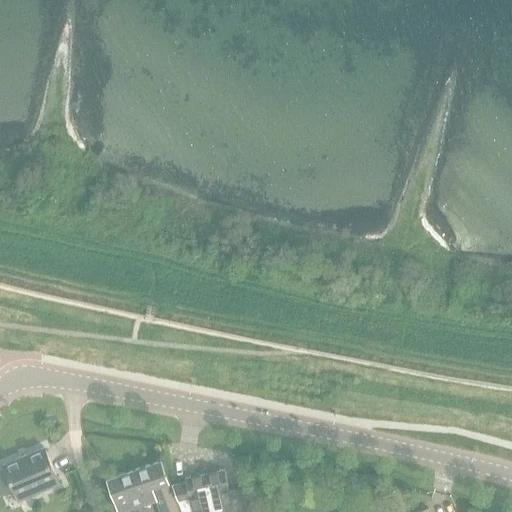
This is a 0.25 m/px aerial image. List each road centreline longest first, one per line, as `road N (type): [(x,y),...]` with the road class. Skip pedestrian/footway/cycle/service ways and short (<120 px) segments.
road 1 (tertiary): [(511,475),(75,382)]
road 2 (residential): [(97,511),(72,431),(75,382)]
